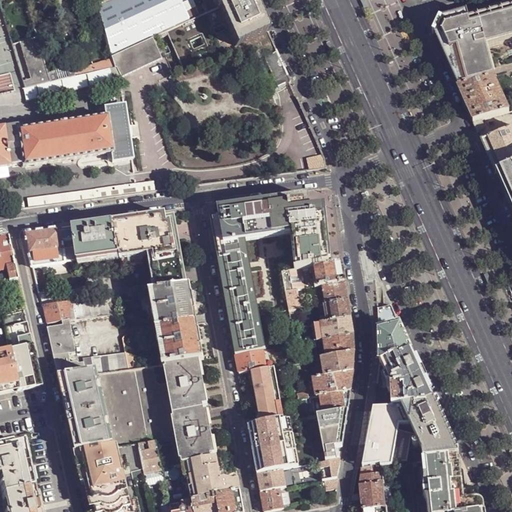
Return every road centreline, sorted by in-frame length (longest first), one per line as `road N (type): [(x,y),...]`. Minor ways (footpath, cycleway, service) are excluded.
road 1 (residential): [(351,188),(495,511)]
road 2 (residential): [(351,188),(363,380),(342,511)]
road 3 (residential): [(254,511),(194,198)]
road 4 (secondary): [(511,390),(405,153)]
road 5 (residential): [(267,0),(347,179)]
road 6 (residential): [(55,407),(12,224)]
road 7 (unclassified): [(12,224),(194,198)]
road 8 (secondary): [(405,153),(336,0)]
road 9 (unclassified): [(194,198),(347,179)]
road 10 (residential): [(460,131),(406,11)]
road 11 (residential): [(511,243),(460,131)]
